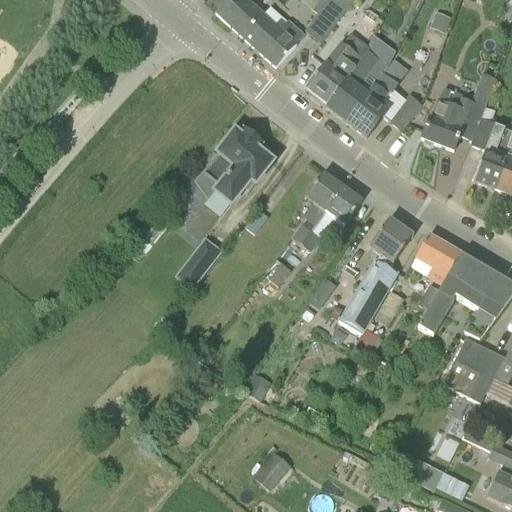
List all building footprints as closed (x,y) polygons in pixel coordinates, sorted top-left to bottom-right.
[(241,0),(229,0),(215,17),(275,71),(295,49),(241,0)] [(302,34),(319,47),(352,4),(347,0),(333,0),(330,5),(320,20),(316,17),(302,34)] [(304,94),(325,110),(361,62),(357,60),(339,47),(304,94)] [(344,124),(364,96),(357,91),(376,65),(365,56),(361,62),(325,110),(344,124)] [(380,76),(364,96),(344,124),(366,141),(387,114),(380,109),(396,88),(407,74),(393,63),(381,77),(380,76)] [(388,124),(401,134),(420,108),(417,106),(421,102),(413,96),(410,101),(408,99),(388,124)] [(458,140),(471,144),(482,111),(459,102),(450,128),(428,120),(420,142),(453,154),(458,140)] [(493,193),(506,160),(495,156),(504,131),(480,123),(484,111),(482,111),(471,144),(469,148),(483,153),(472,185),(493,193)] [(230,208),(249,184),(254,188),(271,165),(257,153),(261,148),(254,143),(242,133),(238,138),(233,134),(216,157),(218,158),(202,177),(218,189),(213,195),(230,208)] [(511,162),(506,160),(493,193),(511,199),(511,162)] [(309,235),(324,216),(341,192),(321,178),(303,202),(312,208),(302,221),(305,224),(301,229),(300,228),(290,242),(300,249),(309,235)] [(341,192),(324,216),(343,230),(360,206),(341,192)] [(235,242),(244,249),(267,220),(257,213),(235,242)] [(130,247),(144,259),(170,227),(156,214),(130,247)] [(387,224),(367,252),(379,261),(376,265),(373,263),(357,294),(338,325),(361,339),(372,323),(387,295),(397,277),(388,271),(411,240),(387,224)] [(309,235),(300,249),(309,256),(319,242),(309,235)] [(426,280),(441,289),(459,258),(427,239),(409,270),(426,280)] [(176,280),(191,292),(219,255),(204,244),(176,280)] [(437,294),(426,313),(416,331),(394,369),(400,372),(404,375),(426,337),(431,340),(452,306),(450,305),(453,300),(475,314),(463,334),(479,343),(511,299),(511,289),(459,258),(441,289),(437,294)] [(276,264),(263,280),(277,290),(289,275),(276,264)] [(324,281),(309,305),(321,312),(335,287),(324,281)] [(426,313),(437,294),(431,291),(428,289),(417,308),(426,313)] [(387,295),(372,323),(386,331),(402,304),(387,295)] [(354,353),(365,359),(375,341),(365,335),(354,353)] [(479,407),(485,397),(492,383),(503,362),(464,343),(453,364),(441,388),(479,407)] [(506,389),(511,377),(511,361),(505,358),(503,362),(492,383),(506,389)] [(255,378),(249,399),(264,403),(270,382),(255,378)] [(511,392),(506,389),(492,383),(485,397),(511,409),(511,392)] [(511,511),(511,457),(493,449),(487,461),(502,468),(497,477),(486,500),(500,507),(500,508),(509,511),(511,511)] [(251,480),(269,495),(290,470),(272,455),(251,480)] [(422,468),(414,484),(434,494),(442,478),(422,468)]
